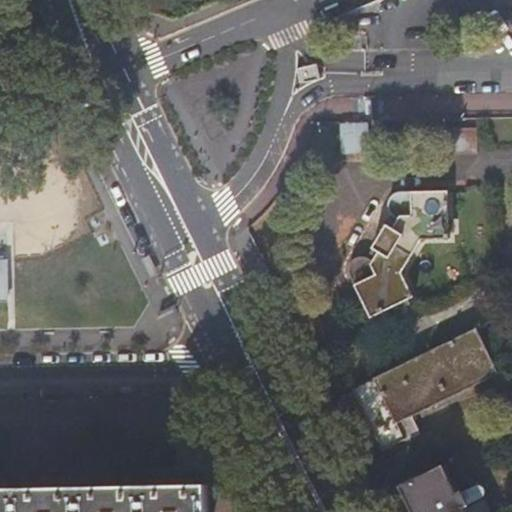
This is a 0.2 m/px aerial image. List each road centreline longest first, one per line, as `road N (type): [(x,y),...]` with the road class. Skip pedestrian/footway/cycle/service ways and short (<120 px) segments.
road 1 (residential): [(0,368),(183,364),(245,352)]
road 2 (residential): [(282,17),(110,90)]
road 3 (secondary): [(245,352),(323,511)]
road 4 (residential): [(179,226),(225,203),(257,168),(283,117)]
road 5 (secondary): [(110,90),(179,226)]
road 6 (secondary): [(179,226),(245,352)]
road 7 (residential): [(387,72),(511,68)]
road 8 (residential): [(387,72),(312,51),(282,17)]
